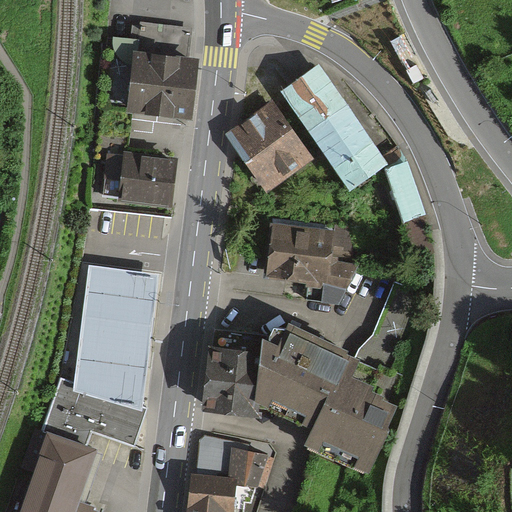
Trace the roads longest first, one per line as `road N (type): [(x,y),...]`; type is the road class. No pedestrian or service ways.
road 1 (primary): [(221,14),(163,511)]
road 2 (residential): [(461,286),(442,181),(389,93),(315,35),(221,14)]
road 3 (residential): [(407,511),(461,286)]
road 4 (residential): [(511,160),(461,89),(417,0)]
